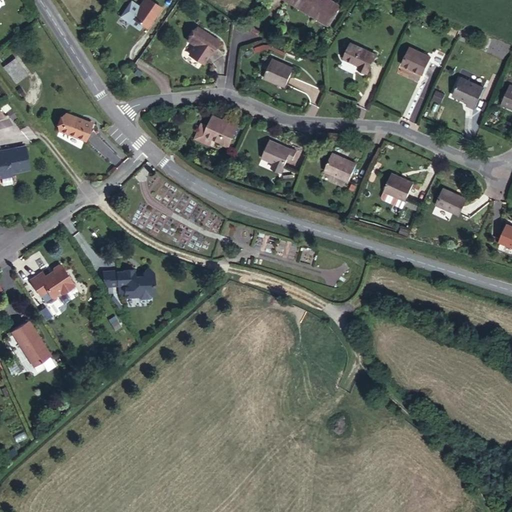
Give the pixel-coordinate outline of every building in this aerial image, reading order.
[(142,25),(147,28),(160,8),(148,0),(143,0),(139,7),(132,17),(140,24),(142,25)] [(284,0),(327,25),(329,22),(292,0),(284,0)] [(292,0),(329,22),(339,6),(329,0),(292,0)] [(132,17),(139,7),(131,1),(120,16),(137,28),(140,24),(132,17)] [(210,55),(218,42),(197,28),(188,41),(196,46),(210,55)] [(357,69),(367,73),(376,55),(351,43),(344,58),(359,65),(357,69)] [(210,55),(196,46),(190,55),(204,64),(210,55)] [(423,74),(428,62),(430,57),(410,48),(402,64),(423,74)] [(430,57),(428,62),(441,68),(448,55),(435,49),(430,57)] [(278,84),(286,87),(293,68),(273,59),(264,79),(277,85),(278,84)] [(26,75),(14,60),(5,67),(16,82),(26,75)] [(137,69),(134,74),(139,78),(143,73),(137,69)] [(466,105),(474,109),(484,88),(461,78),(453,96),(467,102),(466,105)] [(511,109),(511,85),(510,85),(501,104),(511,109)] [(90,123),(64,113),(57,130),(83,140),(90,123)] [(211,142),(212,139),(220,143),(221,142),(229,146),(238,125),(230,122),(229,124),(213,116),(208,127),(202,124),(195,139),(205,144),(211,142)] [(274,162),(284,167),(287,159),(291,151),(270,141),(262,157),(274,162)] [(0,178),(2,179),(12,177),(11,174),(30,170),(26,148),(0,152),(0,178)] [(325,170),(348,181),(356,165),(333,154),(325,170)] [(284,167),(274,162),(271,168),(281,173),(284,167)] [(384,190),(405,200),(413,183),(392,174),(384,190)] [(175,185),(171,190),(176,193),(170,203),(183,211),(192,197),(175,185)] [(436,205),(459,215),(466,199),(444,189),(436,205)] [(500,243),(511,248),(511,226),(508,225),(500,243)] [(43,270),(31,278),(41,294),(49,289),(53,296),(57,297),(58,293),(64,289),(66,288),(69,289),(76,284),(63,264),(60,263),(54,267),(54,269),(46,275),(43,270)] [(123,271),(116,271),(117,284),(124,283),(125,293),(135,292),(135,295),(138,295),(140,297),(149,297),(151,294),(154,294),(153,271),(147,267),(143,272),(143,275),(134,276),(134,272),(134,269),(123,269),(123,271)] [(21,315),(26,322),(29,319),(33,318),(28,311),(21,315)] [(50,353),(29,319),(26,322),(12,330),(34,364),(50,353)]
